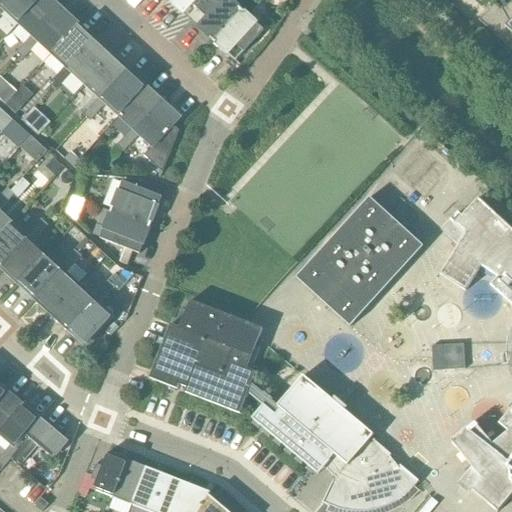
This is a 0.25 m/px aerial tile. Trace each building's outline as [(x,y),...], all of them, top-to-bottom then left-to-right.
[(9,0),(0,0),(0,6),(2,8),(9,0)] [(0,17),(5,12),(18,24),(40,0),(9,0),(2,8),(0,6),(0,17)] [(62,10),(51,0),(40,0),(18,24),(32,36),(35,39),(62,10)] [(168,0),(169,0),(191,21),(209,0),(168,0)] [(209,0),(191,21),(213,41),(245,6),(242,4),(239,8),(231,0),(209,0)] [(471,8),(462,0),(461,0),(456,6),(466,15),(471,8)] [(511,2),(500,10),(495,5),(480,20),(480,19),(479,20),(510,49),(511,48),(510,47),(511,44),(511,2)] [(245,6),(213,41),(235,62),(264,31),(244,12),(247,8),(245,6)] [(31,51),(39,43),(52,54),(79,25),(62,10),(35,39),(32,36),(24,44),(31,51)] [(96,41),(79,25),(52,54),(66,67),(69,70),(96,41)] [(113,56),(96,41),(69,70),(66,67),(58,75),(65,82),(72,73),(85,85),(113,56)] [(31,51),(24,44),(16,53),(23,60),(31,51)] [(129,72),(113,56),(85,85),(99,98),(102,101),(129,72)] [(98,113),(106,104),(119,116),(146,87),(129,72),(102,101),(99,98),(91,106),(98,113)] [(65,82),(58,75),(50,84),(57,90),(65,82)] [(119,116),(133,129),(137,133),(164,103),(146,87),(119,116)] [(2,89),(0,91),(0,99),(6,105),(12,98),(2,89)] [(16,114),(22,108),(12,98),(6,105),(16,114)] [(132,143),(139,135),(153,148),(145,156),(163,172),(179,131),(174,125),(180,118),(164,103),(137,133),(133,129),(125,137),(132,143)] [(98,113),(91,106),(83,115),(90,121),(98,113)] [(0,110),(0,125),(5,130),(13,122),(0,110)] [(48,124),(34,110),(23,121),(38,135),(48,124)] [(132,143),(125,137),(117,146),(124,152),(132,143)] [(47,151),(37,142),(29,151),(39,160),(47,151)] [(111,210),(151,226),(162,197),(122,182),(111,210)] [(0,197),(6,203),(14,194),(7,188),(0,196),(0,197)] [(296,279),(350,328),(424,248),(370,198),(296,279)] [(497,511),(498,511),(511,495),(511,229),(478,199),(455,224),(455,225),(446,235),(458,247),(440,275),(465,291),(481,267),(498,277),(490,286),(511,306),(511,327),(511,328),(510,333),(508,338),(507,343),(507,349),(507,354),(507,360),(508,365),(510,370),(511,374),(511,408),(499,424),(508,432),(493,445),(474,422),(450,441),(472,467),(461,480),(472,489),(471,490),(497,511)] [(151,226),(111,210),(100,239),(140,254),(151,226)] [(0,237),(12,224),(0,212),(0,237)] [(33,228),(40,234),(48,226),(41,219),(33,228)] [(25,236),(12,224),(0,237),(0,267),(2,269),(29,239),(32,243),(40,234),(33,228),(25,236)] [(46,255),(32,243),(29,239),(2,269),(19,284),(46,255)] [(66,259),(73,265),(75,263),(81,256),(75,250),(66,259)] [(59,267),(46,255),(19,284),(35,300),(62,270),(66,273),(73,265),(66,259),(59,267)] [(62,270),(35,300),(52,315),(79,286),(88,276),(75,263),(73,265),(66,273),(62,270)] [(111,284),(119,276),(115,273),(108,281),(111,284)] [(100,290),(107,296),(115,287),(116,289),(124,282),(119,276),(111,284),(108,281),(100,290)] [(92,298),(79,286),(52,315),(69,331),(96,301),(99,304),(107,296),(100,290),(92,298)] [(96,301),(69,331),(86,347),(113,317),(99,304),(96,301)] [(252,419),(266,431),(308,466),(316,457),(324,467),(345,442),(358,453),(371,438),(372,438),(374,435),(303,376),(278,406),(252,384),(256,373),(247,370),(263,329),(190,301),(180,328),(171,324),(150,379),(177,390),(179,385),(187,388),(185,393),(240,414),(248,393),(263,405),(252,419)] [(465,371),(464,346),(443,347),(442,349),(441,353),(441,357),(441,362),(442,367),(444,372),(465,371)] [(0,432),(23,405),(7,392),(0,401),(0,432)] [(16,447),(25,435),(39,419),(23,405),(0,432),(0,435),(11,444),(15,448),(16,447)] [(67,442),(39,419),(25,435),(53,459),(67,442)] [(345,442),(324,467),(325,467),(327,470),(334,476),(336,478),(335,483),(332,482),(323,503),(329,506),(335,508),(341,510),(348,511),(351,511),(366,511),(368,511),(375,511),(382,509),(388,507),(394,504),(400,500),(406,496),(411,491),(415,486),(419,481),(402,467),(400,469),(390,457),(391,455),(372,438),(371,438),(358,453),(345,442)] [(3,453),(11,459),(19,449),(16,447),(15,448),(11,444),(3,453)] [(11,459),(3,453),(0,457),(0,465),(3,468),(11,459)] [(113,498),(128,460),(109,453),(103,467),(98,465),(98,464),(97,463),(91,480),(92,480),(92,479),(97,481),(94,490),(113,498)] [(113,498),(133,505),(148,468),(128,460),(113,498)] [(133,505),(149,511),(152,511),(167,476),(148,468),(133,505)] [(152,511),(174,511),(186,483),(167,476),(152,511)] [(174,511),(198,511),(210,493),(186,483),(174,511)] [(229,511),(231,510),(210,493),(198,511),(229,511)] [(42,511),(49,505),(41,498),(34,506),(41,511),(42,511)]
